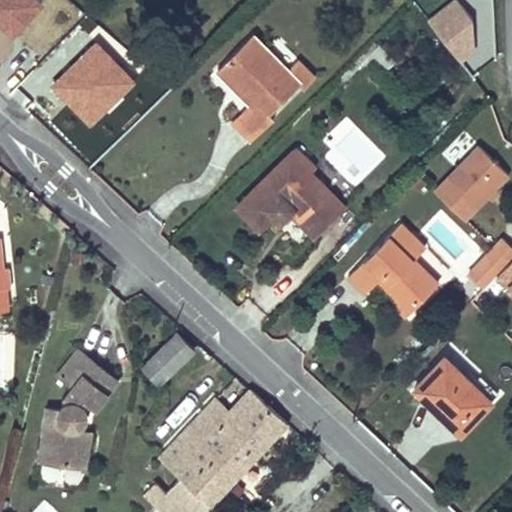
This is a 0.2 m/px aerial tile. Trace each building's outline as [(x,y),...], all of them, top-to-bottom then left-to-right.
[(459,0),(457,0),(431,19),(461,60),(474,51),(474,20),(459,0)] [(265,48),(251,34),(218,68),(234,84),(237,82),(242,77),(250,86),(245,90),(254,100),(233,122),(252,141),(275,118),(270,113),(300,83),(305,88),(316,77),(299,59),(284,73),(276,64),(279,62),(265,48)] [(237,82),(245,90),(250,86),(242,77),(237,82)] [(504,187),(501,184),(511,174),(477,142),(430,190),(466,226),(504,187)] [(296,148),(288,155),(307,173),(310,170),(314,165),(296,148)] [(287,154),(237,205),(259,227),(272,213),(280,220),(290,210),(314,233),(343,203),(310,170),(307,173),(288,155),(287,154)] [(301,246),(309,237),(289,218),(281,227),(301,246)] [(381,275),(389,282),(385,285),(397,296),(411,309),(438,282),(413,258),(425,246),(400,222),(348,275),(365,292),(381,275)] [(0,288),(11,288),(9,266),(4,267),(0,236),(0,235),(0,288)] [(411,309),(397,296),(392,302),(405,315),(411,309)] [(194,348),(177,330),(142,365),(159,383),(194,348)] [(79,349),(59,374),(74,386),(66,397),(70,400),(65,402),(62,405),(59,409),(49,407),(40,459),(75,465),(80,430),(78,426),(83,422),(85,418),(86,413),(86,410),(91,403),(96,406),(117,379),(79,349)] [(473,383),(444,356),(414,388),(445,417),(448,413),(464,429),(491,401),(473,383)] [(479,377),(473,383),(491,401),(497,395),(479,377)] [(200,511),(232,478),(252,457),(287,422),(251,389),(229,411),(216,398),(161,455),(183,475),(168,490),(156,480),(144,492),(164,511),(200,511)] [(464,429),(448,413),(445,417),(460,432),(461,432),(464,429)] [(85,466),(90,431),(80,430),(75,465),(85,466)]
